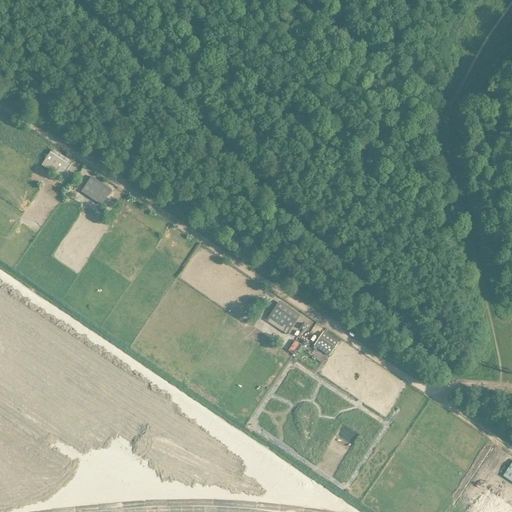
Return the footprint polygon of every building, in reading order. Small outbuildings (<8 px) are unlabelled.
[(71,164),(50,150),(40,166),(60,179),(71,164)] [(110,191),(90,177),(80,192),(100,206),(110,191)] [(298,318),(277,303),(267,318),(283,330),(282,332),(286,335),(298,318)] [(288,336),(294,341),(304,328),(298,323),(288,336)] [(337,344),(321,333),(313,346),(329,356),(337,344)] [(0,376),(3,378),(0,381),(0,385),(8,391),(19,375),(10,369),(14,362),(7,357),(0,367),(0,376)] [(8,391),(18,398),(23,392),(29,396),(41,380),(33,375),(29,382),(19,375),(8,391)] [(146,484),(156,491),(167,475),(157,468),(162,461),(155,456),(144,473),(150,477),(146,484)] [(511,462),(502,477),(511,483),(511,462)] [(167,475),(156,491),(166,498),(170,491),(177,495),(188,479),(181,474),(176,481),(167,475)]
